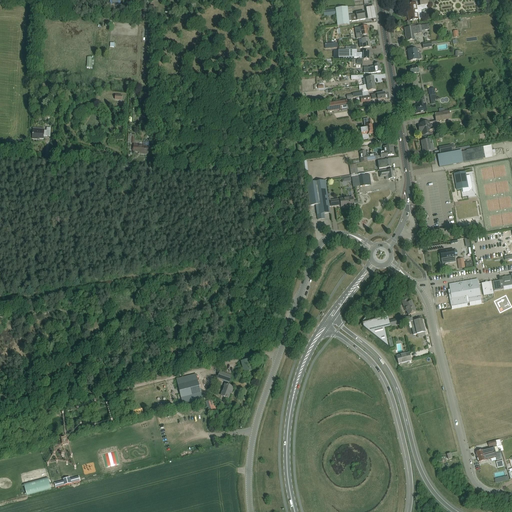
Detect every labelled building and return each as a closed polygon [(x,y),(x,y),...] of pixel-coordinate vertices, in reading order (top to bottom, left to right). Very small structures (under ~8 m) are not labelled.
[(429,6),(427,0),(419,0),(420,6),(417,6),(416,4),(406,5),(406,6),(404,6),(406,13),(408,13),(409,16),(408,16),(409,21),(423,19),(423,16),(422,15),(422,14),(421,11),(422,10),(423,10),(424,9),(425,8),(425,7),(429,6)] [(368,19),(376,17),(374,5),(366,7),(368,19)] [(347,8),(342,9),(335,10),(323,11),(324,17),(336,15),(337,27),(349,25),(349,21),(352,21),(352,22),(365,19),(364,12),(356,13),(356,14),(348,16),(347,8)] [(409,28),(405,28),(406,35),(407,37),(406,37),(407,41),(410,41),(414,40),(413,36),(413,35),(422,34),(422,32),(422,31),(429,30),(429,25),(412,27),(409,28)] [(358,28),(354,28),(356,39),(363,38),(363,36),(368,35),(366,26),(361,27),(358,28)] [(368,38),(363,39),(361,39),(363,48),(370,47),(368,38)] [(412,50),(407,50),(408,55),(409,55),(410,61),(415,60),(419,60),(419,59),(420,59),(421,58),(420,55),(419,54),(418,55),(417,49),(412,50)] [(339,50),(339,58),(359,58),(359,59),(363,59),(363,60),(369,60),(369,52),(363,52),(363,53),(356,53),(356,50),(345,50),(339,50)] [(370,67),(364,67),(364,74),(371,73),(376,73),(381,72),(380,64),(375,65),(374,65),(374,66),(370,67)] [(366,79),(363,79),(364,86),(367,85),(374,84),(373,78),(368,78),(366,79)] [(424,104),(423,97),(416,98),(417,104),(418,103),(418,105),(415,106),(416,114),(426,112),(425,104),(424,104)] [(328,113),(332,112),(348,109),(347,101),(326,104),(328,113)] [(450,119),(449,111),(435,114),(436,122),(450,119)] [(364,120),(364,125),(365,127),(360,128),(361,134),(357,135),(358,141),(368,139),(368,135),(373,134),(370,120),(368,120),(368,119),(364,120)] [(421,124),(421,125),(418,126),(419,132),(422,132),(423,136),(434,134),(433,129),(430,130),(429,122),(421,124)] [(33,134),(32,139),(37,139),(37,138),(39,138),(39,139),(43,139),(43,137),(44,137),(44,136),(46,136),(46,132),(44,132),(36,131),(37,129),(33,129),(33,134)] [(430,140),(426,141),(421,142),(423,153),(432,151),(430,140)] [(133,147),(133,152),(141,152),(140,154),(148,154),(148,149),(148,148),(149,143),(148,143),(148,142),(147,142),(146,142),(145,142),(145,143),(144,146),(133,145),(133,147)] [(455,151),(455,150),(454,145),(451,146),(451,145),(439,148),(440,154),(455,151)] [(393,146),(384,147),(384,152),(380,153),(381,159),(387,158),(387,156),(394,155),(393,146)] [(482,148),(484,159),(493,157),(491,146),(482,148)] [(462,163),(484,159),(482,148),(466,150),(467,151),(460,153),(462,163)] [(440,167),(462,163),(460,153),(459,153),(458,151),(437,154),(440,167)] [(377,160),(376,154),(366,156),(365,152),(360,152),(362,162),(377,160)] [(390,160),(378,162),(379,169),(391,168),(390,160)] [(357,164),(349,165),(351,175),(358,174),(357,164)] [(387,169),(379,170),(380,173),(379,173),(380,177),(388,176),(389,180),(395,179),(393,170),(388,171),(387,169)] [(466,172),(454,174),(456,190),(468,188),(466,172)] [(359,177),(352,178),(353,188),(360,187),(366,186),(366,182),(369,182),(368,176),(365,176),(365,173),(359,174),(358,174),(359,177)] [(325,182),(307,184),(310,207),(316,206),(318,220),(325,219),(324,214),(330,213),(329,208),(325,182)] [(354,206),(353,201),(353,198),(340,200),(341,207),(345,207),(345,206),(347,206),(347,207),(354,206)] [(511,248),(489,251),(490,259),(492,259),(492,264),(498,264),(499,267),(489,268),(490,272),(511,269),(511,261),(507,262),(506,260),(511,258),(511,248)] [(456,249),(453,250),(440,252),(441,259),(442,259),(443,264),(455,262),(454,257),(457,256),(457,254),(457,251),(456,249)] [(500,281),(492,282),(494,291),(501,290),(503,290),(503,286),(511,284),(511,274),(511,275),(511,276),(506,277),(506,276),(504,277),(501,278),(501,280),(499,280),(500,281)] [(450,292),(448,292),(449,296),(451,307),(453,306),(469,303),(472,302),(481,300),(478,281),(477,279),(449,284),(450,290),(450,292)] [(493,295),(491,282),(480,284),(483,297),(493,295)] [(401,302),(403,306),(406,312),(406,311),(408,316),(416,313),(411,301),(408,302),(407,299),(401,302)] [(362,323),(362,324),(362,325),(363,327),(388,347),(384,329),(390,327),(389,321),(387,317),(364,323),(362,323)] [(405,317),(389,321),(390,327),(408,323),(422,319),(413,321),(411,317),(406,319),(405,317)] [(422,319),(408,323),(409,327),(411,328),(412,328),(413,335),(420,334),(425,332),(422,319)] [(396,357),(398,362),(398,364),(399,364),(411,361),(411,360),(409,353),(396,357)] [(231,376),(227,374),(220,372),(217,379),(226,382),(225,384),(220,396),(227,398),(228,398),(231,392),(232,392),(233,388),(228,386),(229,383),(231,376)] [(201,399),(197,379),(195,373),(176,378),(182,403),(201,399)] [(498,451),(496,445),(498,444),(496,440),(488,442),(490,449),(476,453),(477,457),(498,451)] [(498,451),(477,457),(478,463),(496,458),(497,461),(501,460),(500,459),(502,459),(501,453),(496,454),(495,453),(498,452),(498,451)]
